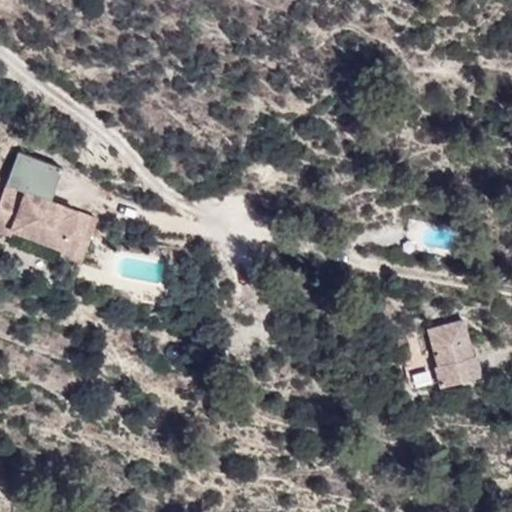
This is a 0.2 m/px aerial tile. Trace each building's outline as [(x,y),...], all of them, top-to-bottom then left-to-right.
[(87,246),(97,219),(6,185),(0,200),(0,212),(14,218),(11,228),(66,248),(69,239),(87,246)] [(11,228),(14,218),(0,212),(0,230),(9,234),(11,228)] [(81,261),(87,246),(69,239),(66,248),(64,255),(81,261)] [(179,300),(181,290),(166,288),(165,297),(179,300)] [(472,356),(463,321),(429,329),(439,365),(436,365),(441,384),(480,374),(476,355),(472,356)]
